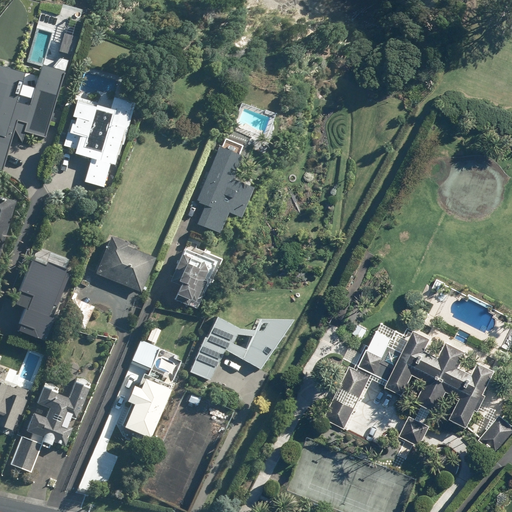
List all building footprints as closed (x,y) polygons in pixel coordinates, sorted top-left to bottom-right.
[(0,178),(1,179),(15,133),(22,145),(25,134),(45,139),(68,62),(60,60),(51,69),(42,67),(38,78),(0,67),(0,178)] [(90,159),(83,183),(104,189),(110,165),(115,166),(118,156),(119,156),(122,145),(123,146),(134,104),(114,98),(111,110),(76,101),(63,147),(76,150),(74,155),(90,159)] [(220,147),(196,201),(204,204),(195,225),(219,235),(228,214),(240,219),(253,189),(233,180),(243,157),(220,147)] [(0,197),(0,257),(16,203),(0,197)] [(111,237),(95,275),(140,294),(155,259),(127,247),(128,244),(111,237)] [(184,249),(169,282),(180,287),(174,300),(196,310),(219,260),(203,253),(201,257),(184,249)] [(71,271),(34,256),(19,293),(34,299),(21,332),(44,341),(71,271)] [(95,307),(73,297),(63,320),(85,330),(95,307)] [(207,338),(204,337),(189,372),(210,381),(225,351),(236,357),(237,357),(220,390),(252,405),(269,375),(261,370),(294,321),(291,319),(257,319),(252,331),(239,329),(216,317),(207,338)] [(161,329),(154,326),(147,341),(155,344),(161,329)] [(389,380),(386,386),(404,395),(415,374),(428,381),(418,401),(437,411),(448,391),(461,398),(451,418),(468,427),(497,371),(480,362),(474,374),(460,367),(468,352),(448,342),(440,357),(427,350),(433,338),(416,329),(404,352),(390,345),(393,338),(378,331),(360,365),(389,380)] [(141,340),(131,364),(151,372),(161,348),(141,340)] [(371,377),(351,366),(340,386),(361,397),(371,377)] [(31,473),(42,446),(49,449),(51,446),(52,446),(53,443),(65,447),(73,428),(68,427),(71,418),(76,420),(91,384),(76,378),(68,398),(57,394),(59,389),(44,384),(36,404),(49,410),(46,418),(33,413),(26,432),(32,434),(30,439),(21,436),(9,465),(31,473)] [(151,440),(171,390),(145,380),(141,390),(133,387),(127,403),(134,406),(124,429),(151,440)] [(16,389),(0,382),(0,426),(12,431),(18,415),(20,416),(30,392),(16,387),(16,389)] [(357,408),(335,398),(325,418),(347,429),(357,408)] [(511,436),(511,423),(500,414),(479,438),(497,453),(511,436)] [(431,426),(410,416),(400,437),(420,447),(431,426)]
